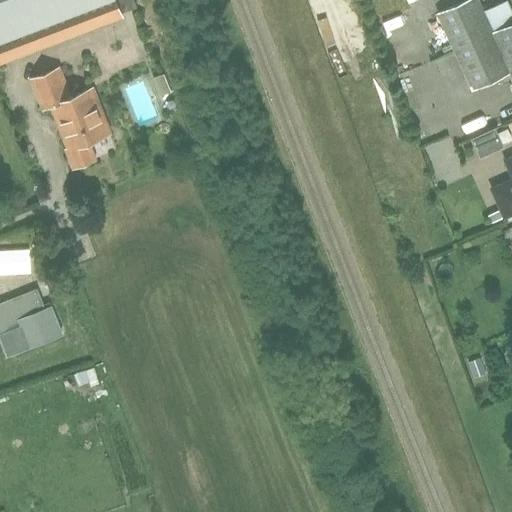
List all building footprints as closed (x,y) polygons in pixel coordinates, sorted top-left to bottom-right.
[(0,0),(0,60),(123,14),(117,0),(0,0)] [(511,25),(494,34),(478,0),(471,0),(439,14),(472,87),(511,69),(511,70),(511,25)] [(397,31),(402,44),(424,36),(419,23),(397,31)] [(109,133),(91,88),(69,97),(57,68),(34,78),(46,108),(53,105),(70,148),(68,148),(75,167),(94,160),(87,142),(109,133)] [(162,77),(170,97),(181,92),(173,73),(162,77)] [(504,219),(507,218),(510,223),(511,221),(511,161),(509,163),(511,169),(511,176),(490,186),(504,219)] [(45,307),(37,288),(0,303),(0,334),(9,355),(63,333),(51,305),(45,307)] [(104,369),(73,377),(77,393),(108,384),(104,369)]
